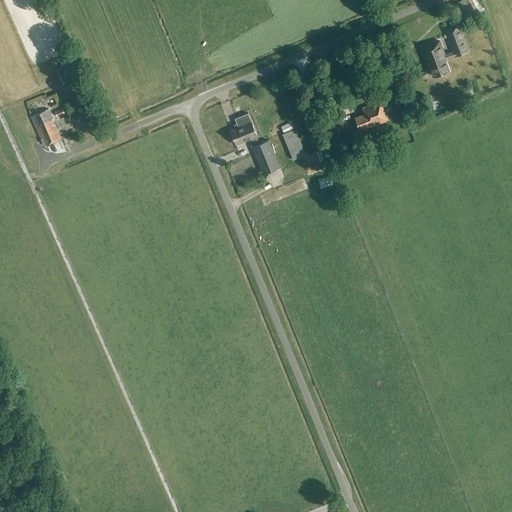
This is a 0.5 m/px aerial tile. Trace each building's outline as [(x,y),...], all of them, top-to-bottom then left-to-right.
[(473,9),(459,16),(462,22),(476,16),(473,9)] [(511,66),(497,23),(473,31),(493,89),(509,84),(511,82),(511,66)] [(459,25),(445,30),(454,56),(468,51),(459,25)] [(439,41),(423,47),(430,66),(432,66),(436,78),(449,73),(444,60),(446,59),(439,41)] [(58,72),(62,82),(77,76),(73,66),(58,72)] [(425,71),(418,73),(420,80),(427,77),(425,71)] [(388,119),(381,101),(362,108),(364,114),(355,118),(360,130),(388,119)] [(32,117),(44,145),(61,138),(49,109),(32,117)] [(332,128),(328,116),(318,119),(323,132),(332,128)] [(260,144),(257,136),(251,122),(231,130),(236,144),(250,139),(253,146),(252,147),(263,174),(280,167),(269,140),(260,144)] [(306,156),(305,154),(295,130),(283,136),(294,161),(306,156)] [(71,137),(62,140),(65,151),(74,148),(71,137)] [(333,145),(304,163),(309,170),(337,152),(333,145)]
